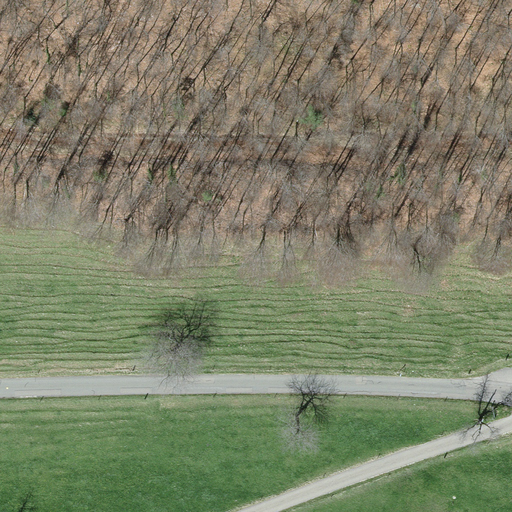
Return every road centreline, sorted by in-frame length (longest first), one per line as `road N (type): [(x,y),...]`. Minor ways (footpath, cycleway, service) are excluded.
road 1 (tertiary): [(0,388),(343,383),(511,395)]
road 2 (track): [(511,147),(0,133)]
road 3 (track): [(511,419),(256,511)]
